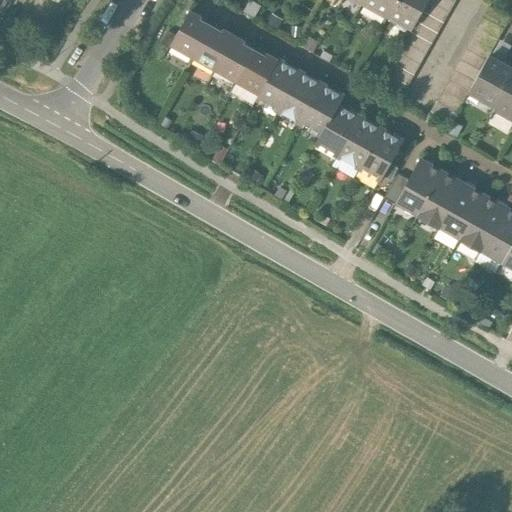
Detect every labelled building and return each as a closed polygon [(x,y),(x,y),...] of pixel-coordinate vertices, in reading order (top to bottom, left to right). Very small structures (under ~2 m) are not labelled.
[(399,0),(373,0),(370,7),(390,18),(399,0)] [(427,0),(411,29),(381,85),(402,97),(455,0),(427,0)] [(427,0),(399,0),(390,18),(411,29),(427,0)] [(432,114),(453,126),(471,93),(489,60),(510,21),(489,9),(432,114)] [(173,44),(195,56),(211,28),(199,21),(201,17),(191,11),(176,37),(173,44)] [(222,34),(211,28),(195,56),(217,69),(235,36),(224,30),(222,34)] [(169,52),(173,44),(176,37),(169,33),(161,47),(169,52)] [(245,42),(235,36),(217,69),(239,81),(255,52),(243,45),(245,42)] [(266,58),(255,52),(239,81),(261,93),(279,60),(268,54),(266,58)] [(259,97),(281,108),(301,72),(279,60),(261,93),(259,97)] [(471,93),(498,108),(511,82),(511,72),(489,60),(471,93)] [(281,108),(302,120),(322,84),(301,72),(281,108)] [(511,82),(498,108),(495,113),(511,121),(511,82)] [(344,96),(322,84),(302,120),(324,132),(339,104),(344,96)] [(319,141),(340,153),(361,116),(339,104),(324,132),(319,141)] [(382,128),(361,116),(340,153),(362,165),(382,128)] [(404,140),(382,128),(362,165),(383,177),(389,166),(404,140)] [(397,202),(418,214),(441,172),(421,160),(410,180),(397,202)] [(383,177),(391,181),(397,170),(389,166),(383,177)] [(418,214),(438,226),(462,184),(441,172),(418,214)] [(385,199),(395,205),(397,202),(410,180),(399,174),(385,199)] [(438,226),(459,237),(483,195),(462,184),(438,226)] [(459,237),(480,249),(503,207),(483,195),(459,237)] [(480,249),(500,261),(511,240),(511,211),(503,207),(480,249)] [(511,240),(500,261),(511,267),(511,240)] [(434,284),(428,280),(424,287),(430,291),(434,284)] [(458,293),(448,287),(440,298),(451,304),(458,293)]
